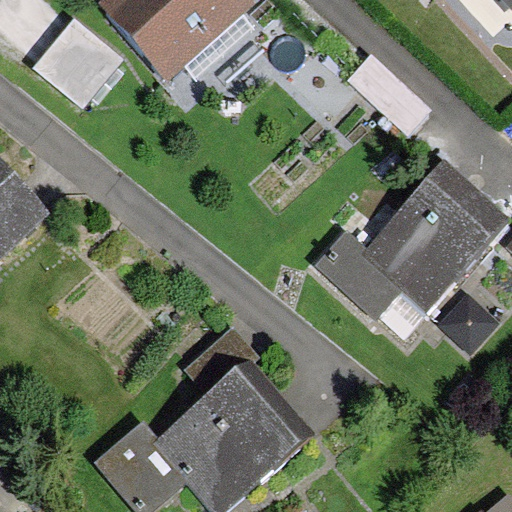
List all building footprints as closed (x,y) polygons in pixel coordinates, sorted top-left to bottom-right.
[(169,82),(256,7),(250,0),(117,0),(106,10),(169,82)] [(511,0),(500,0),(511,13),(511,0)] [(76,24),(37,71),(84,111),(124,63),(76,24)] [(373,60),(351,83),(409,137),(431,114),(373,60)] [(0,262),(49,218),(0,164),(0,262)] [(401,289),(426,312),(504,224),(446,173),(372,257),(350,238),(322,269),(377,317),(401,289)] [(500,327),(471,300),(444,328),(473,355),(500,327)] [(211,511),(229,511),(317,437),(255,365),(261,360),(235,331),(199,362),(222,389),(160,443),(145,426),(97,467),(136,511),(156,511),(188,485),(211,511)] [(511,511),(511,498),(511,497),(492,511),(511,511)]
